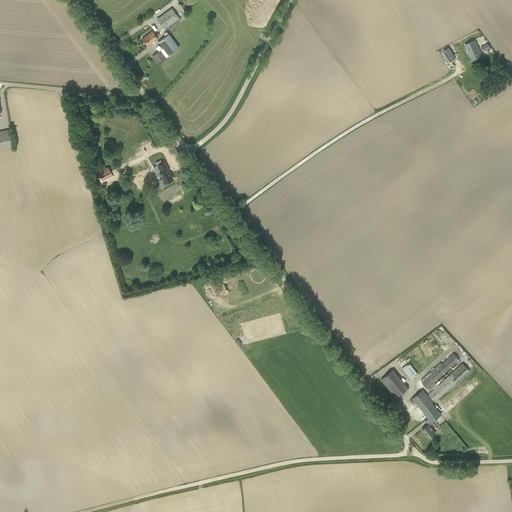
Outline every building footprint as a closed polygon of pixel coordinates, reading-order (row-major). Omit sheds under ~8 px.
[(172,8),(157,19),(165,30),(167,29),(167,28),(179,18),(172,8)] [(153,31),(142,38),(147,45),(158,38),(153,31)] [(164,49),(161,52),(160,50),(152,56),(158,64),(166,58),(164,55),(167,53),(168,55),(179,47),(169,33),(158,41),(164,49)] [(475,40),(466,44),(472,60),(482,56),(475,40)] [(483,52),(490,48),(488,43),(481,47),(483,52)] [(445,59),(447,58),(450,62),(455,58),(449,48),(441,53),(445,59)] [(9,129),(0,131),(0,150),(14,147),(9,129)] [(148,158),(132,166),(137,177),(154,169),(148,158)] [(157,166),(153,167),(158,177),(161,175),(162,178),(165,182),(170,179),(173,178),(164,162),(162,163),(157,166)] [(99,171),(102,178),(112,173),(108,166),(106,168),(105,165),(100,168),(101,169),(99,171)] [(428,395),(435,402),(469,370),(461,362),(451,371),(448,374),(449,375),(438,385),(435,382),(460,360),(454,353),(442,364),(441,362),(421,380),(423,381),(422,382),(427,389),(430,386),(434,390),(428,395)] [(393,369),(381,379),(396,398),(408,388),(393,369)] [(425,421),(428,425),(422,429),(429,438),(436,432),(431,427),(435,424),(432,421),(440,415),(432,404),(432,403),(422,390),(410,400),(413,404),(416,401),(429,417),(425,421)]
